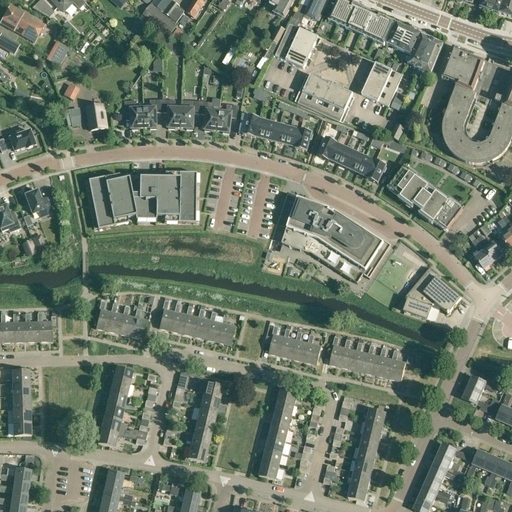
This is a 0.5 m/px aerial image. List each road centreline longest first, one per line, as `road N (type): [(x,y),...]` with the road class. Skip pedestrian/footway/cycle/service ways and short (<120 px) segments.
road 1 (residential): [(485,301),(435,250),(365,204),(267,167),(164,152),(50,164),(0,182)]
road 2 (residential): [(170,366),(187,357),(326,388),(331,408),(309,500)]
road 3 (residential): [(0,362),(136,359),(170,366)]
road 4 (tertiary): [(511,43),(383,0)]
road 5 (residential): [(435,415),(485,301)]
